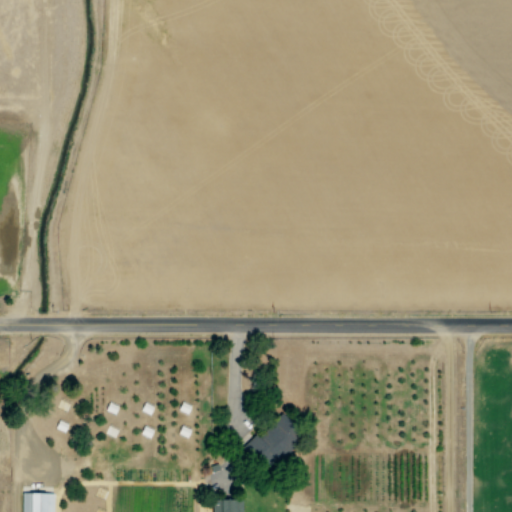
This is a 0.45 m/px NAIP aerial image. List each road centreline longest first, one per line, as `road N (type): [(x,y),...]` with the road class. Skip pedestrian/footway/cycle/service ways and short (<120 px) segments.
road 1 (tertiary): [(0,327),(511,330)]
road 2 (residential): [(465,330),(464,511)]
